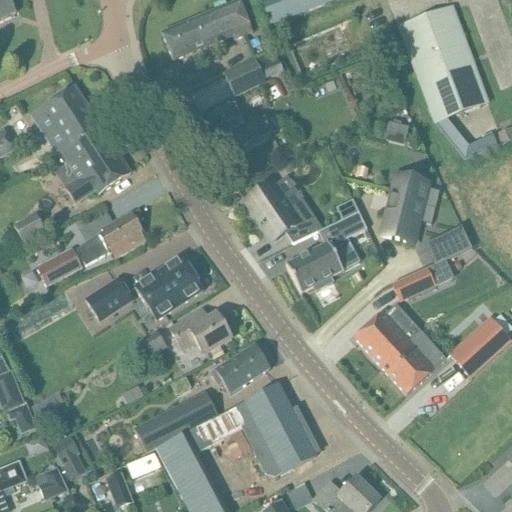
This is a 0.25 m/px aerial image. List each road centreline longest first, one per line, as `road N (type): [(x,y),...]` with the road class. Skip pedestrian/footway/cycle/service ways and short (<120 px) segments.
road 1 (tertiary): [(436,511),(213,241),(137,99),(118,39)]
road 2 (residential): [(118,39),(0,98)]
